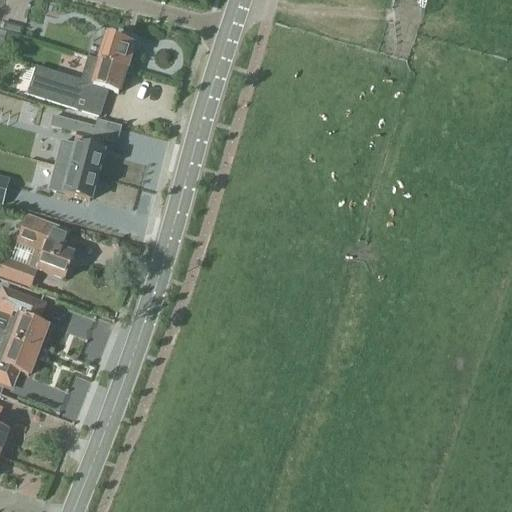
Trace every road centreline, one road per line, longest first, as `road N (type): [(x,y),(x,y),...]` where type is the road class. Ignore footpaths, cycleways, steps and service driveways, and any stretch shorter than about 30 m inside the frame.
road 1 (secondary): [(73,511),(120,393),(241,0)]
road 2 (track): [(396,17),(259,0)]
